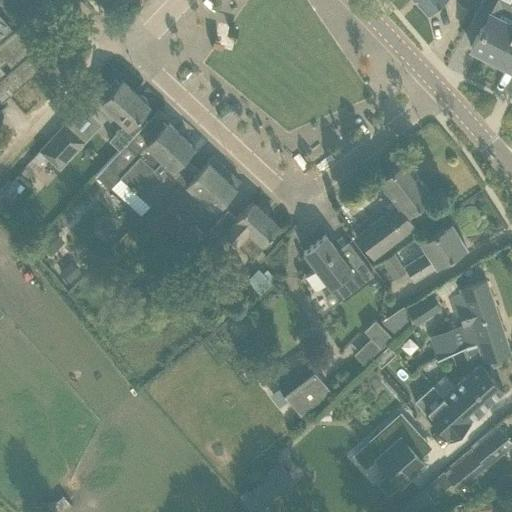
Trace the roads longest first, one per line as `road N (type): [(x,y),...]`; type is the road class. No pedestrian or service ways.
road 1 (residential): [(126,57),(271,197),(310,199),(440,93)]
road 2 (tertiary): [(440,93),(355,0)]
